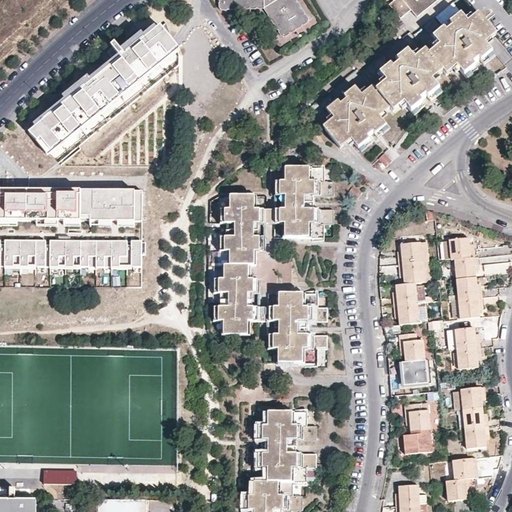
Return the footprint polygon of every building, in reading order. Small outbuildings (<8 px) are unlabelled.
[(294,0),(220,0),(221,11),(265,9),(283,39),(309,23),(294,0)] [(410,6),(412,8),(419,16),(438,0),(393,0),(391,2),(397,11),(400,14),(410,6)] [(402,16),(412,8),(410,6),(400,14),(402,16)] [(450,21),(452,23),(464,14),(462,11),(450,21)] [(471,17),(468,19),(471,23),(483,13),(481,12),(473,19),(471,17)] [(496,53),(491,46),(488,42),(498,33),(483,13),(471,23),(468,19),(464,14),(452,23),(455,27),(448,32),(446,29),(435,37),(439,42),(443,46),(433,55),(445,69),(446,71),(448,74),(459,65),(463,69),(468,75),(479,66),(477,63),(482,58),(485,61),(496,53)] [(165,19),(157,26),(154,23),(143,32),(141,30),(120,47),(114,40),(111,43),(112,44),(107,49),(113,57),(90,76),(87,73),(62,94),(64,96),(33,121),(36,124),(29,130),(37,138),(38,137),(50,148),(178,45),(165,19)] [(433,34),(435,37),(446,29),(444,26),(433,34)] [(488,42),(491,46),(493,44),(491,42),(499,35),(498,33),(488,42)] [(431,53),(433,55),(443,46),(439,42),(437,45),(438,47),(431,53)] [(397,56),(399,59),(411,50),(409,47),(397,56)] [(417,52),(414,54),(419,60),(430,51),(428,49),(420,55),(417,52)] [(442,89),(437,83),(434,78),(445,69),(433,55),(431,53),(430,51),(419,60),(414,54),(411,50),(399,59),(402,63),(397,67),(394,64),(383,73),(386,77),(390,83),(380,92),(391,106),(393,108),(394,111),(406,102),(409,106),(414,112),(426,102),(423,99),(428,94),(431,98),(442,89)] [(498,55),(496,53),(485,61),(487,64),(498,55)] [(381,70),(383,73),(394,64),(392,61),(381,70)] [(459,72),(463,69),(459,65),(448,74),(450,76),(457,70),(459,72)] [(481,68),(479,66),(468,75),(470,77),(481,68)] [(438,78),(446,71),(445,69),(434,78),(437,83),(440,80),(438,78)] [(378,89),(380,92),(390,83),(386,77),(383,80),(385,83),(378,89)] [(343,92),(345,95),(356,87),(354,84),(343,92)] [(361,93),(365,98),(377,88),(375,86),(367,92),(364,90),(361,93)] [(388,126),(384,121),(380,116),(365,98),(361,93),(356,87),(345,95),(348,99),(342,103),(339,100),(328,109),(333,115),(337,120),(326,129),(341,147),(349,141),(352,139),(356,144),(360,149),(371,140),(369,137),(375,132),(377,135),(388,126)] [(380,116),(391,106),(380,92),(378,89),(377,88),(365,98),(380,116)] [(444,91),(442,89),(431,98),(433,100),(444,91)] [(326,107),(328,109),(339,100),(337,98),(326,107)] [(406,109),(409,106),(406,102),(394,111),(396,112),(404,106),(406,109)] [(427,104),(426,102),(414,112),(415,114),(427,104)] [(385,115),(393,108),(391,106),(380,116),(384,121),(387,118),(385,115)] [(324,126),(326,129),(337,120),(333,115),(330,118),(332,120),(324,126)] [(389,129),(388,126),(377,135),(379,137),(389,129)] [(372,143),(371,140),(360,149),(362,151),(372,143)] [(385,153),(378,158),(384,168),(392,163),(385,153)] [(246,292),(252,292),(259,292),(259,277),(250,277),(251,264),(255,264),(255,250),(264,250),(265,249),(266,236),(259,236),(253,236),(253,222),(259,222),(284,223),(284,236),(312,237),(325,237),(325,224),(335,224),(335,209),(321,208),(321,196),(335,196),(336,195),(336,182),(326,181),(326,167),(313,166),(285,166),(285,179),(275,179),(275,194),(283,194),(288,194),(288,207),(286,207),(283,207),(257,207),(257,194),(230,193),(230,206),(220,206),(220,220),(220,221),(228,221),(228,234),(220,234),(220,248),(221,249),(227,249),(227,262),(224,262),(223,277),(214,276),(213,291),(221,291),(221,305),(213,305),(213,319),(223,320),(223,332),(250,333),(250,332),(251,320),(277,321),(282,321),(281,335),(277,334),(269,334),(269,348),(270,349),(278,349),(277,362),(306,363),(319,364),(319,350),(327,350),(328,337),(308,336),(308,322),(328,322),(328,308),(320,308),(320,295),(279,294),(278,307),(251,306),(246,306),(246,292)] [(142,218),(142,185),(0,183),(0,216),(134,220),(134,218),(142,218)] [(0,265),(142,265),(142,261),(145,261),(145,237),(142,237),(0,237),(0,265)] [(453,261),(457,260),(476,258),(475,247),(471,248),(470,239),(452,240),(453,261)] [(445,262),(453,261),(452,240),(443,241),(445,262)] [(422,244),(424,264),(430,263),(428,243),(422,244)] [(413,265),(424,264),(422,244),(403,245),(404,254),(400,255),(401,266),(413,265)] [(457,260),(458,279),(478,277),(478,267),(480,267),(480,258),(476,258),(457,260)] [(424,264),(426,283),(432,282),(430,263),(424,264)] [(416,284),(426,283),(424,264),(413,265),(401,266),(402,275),(405,275),(406,285),(416,284)] [(441,270),(441,277),(455,277),(455,269),(441,270)] [(461,299),(484,296),(482,287),(479,287),(478,277),(458,279),(461,299)] [(395,306),(418,303),(416,284),(406,285),(397,286),(398,296),(394,296),(395,306)] [(463,319),(482,317),(481,307),(485,306),(484,296),(461,299),(463,319)] [(420,323),(418,303),(395,306),(396,315),(400,315),(401,325),(420,323)] [(459,349),(481,347),(480,337),(476,337),(475,328),(457,330),(459,349)] [(426,361),(424,342),(417,342),(416,334),(398,336),(400,353),(405,353),(406,362),(426,361)] [(482,357),(481,347),(459,349),(461,369),(479,368),(478,357),(482,357)] [(274,372),(274,362),(263,362),(263,371),(263,372),(274,372)] [(464,409),(483,408),(482,398),(485,397),(484,388),(462,390),(464,409)] [(427,392),(428,400),(437,399),(436,391),(427,392)] [(428,401),(421,402),(404,404),(406,421),(410,421),(411,430),(431,429),(428,401)] [(484,418),(483,408),(464,409),(466,429),(488,427),(487,417),(484,418)] [(293,480),(307,480),(307,468),(316,468),(317,454),(316,453),(297,453),(296,452),(297,440),(317,440),(317,426),(308,425),(308,411),(294,411),(266,410),(266,425),(256,425),(256,438),(264,439),(268,439),(268,452),(263,452),(255,451),(255,466),(265,466),(264,480),(260,480),(260,494),(250,494),(249,508),(256,508),(261,508),(260,511),(288,511),(289,508),(309,509),(309,495),(300,495),(300,484),(293,484),(293,480)] [(489,437),(488,427),(466,429),(468,448),(485,447),(486,447),(486,437),(489,437)] [(431,432),(411,433),(403,434),(405,453),(433,450),(431,432)] [(474,458),(455,460),(457,480),(471,478),(479,478),(478,468),(475,468),(474,458)] [(456,480),(457,480),(455,460),(446,461),(448,481),(456,480)] [(77,485),(78,473),(77,472),(46,472),(45,472),(45,484),(77,485)] [(456,480),(448,481),(449,500),(469,499),(468,489),(469,488),(471,488),(472,488),(471,478),(457,480),(456,480)] [(396,505),(421,503),(420,494),(420,484),(401,485),(401,495),(396,495),(396,505)] [(0,511),(36,511),(36,500),(0,499),(0,511)] [(146,511),(146,500),(100,500),(99,511),(146,511)] [(422,511),(421,503),(396,505),(396,511),(422,511)]
